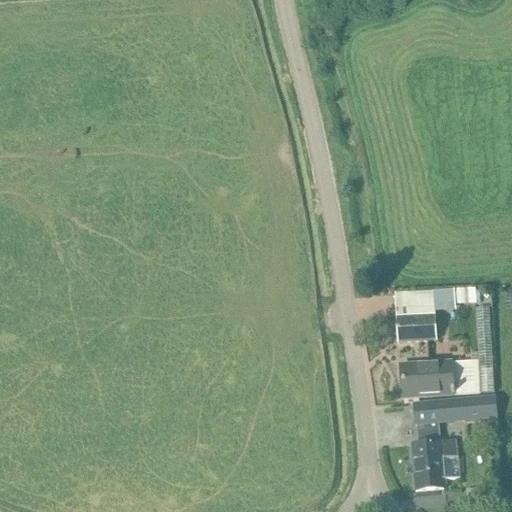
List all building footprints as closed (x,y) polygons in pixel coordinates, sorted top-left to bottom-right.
[(396,295),(399,344),(436,342),(433,294),(396,295)] [(471,362),(452,364),(400,367),(402,399),(493,393),(488,310),(476,311),(478,354),(470,355),(471,362)] [(416,426),(419,425),(439,424),(496,418),(495,398),(414,405),(416,426)] [(440,443),(439,424),(419,425),(421,445),(411,446),(415,492),(445,489),(445,480),(460,479),(458,458),(457,441),(440,443)] [(486,490),(465,491),(466,507),(487,506),(486,490)]
